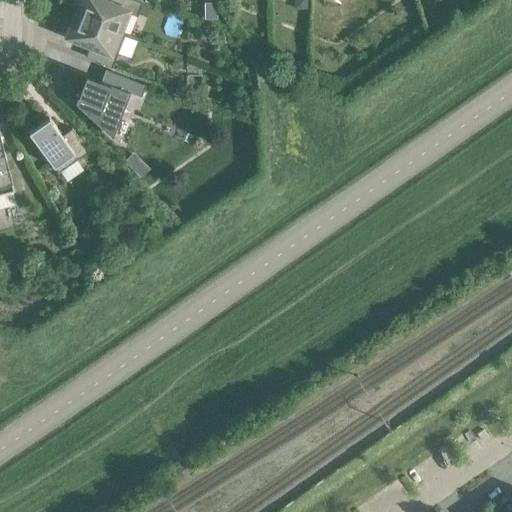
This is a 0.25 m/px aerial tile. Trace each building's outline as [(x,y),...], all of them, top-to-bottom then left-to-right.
[(80,7),(77,15),(118,31),(127,11),(133,14),(139,1),(136,0),(108,0),(108,1),(104,0),(78,0),(76,5),(80,7)] [(143,2),(138,14),(146,17),(150,5),(151,5),(143,2)] [(125,34),(118,31),(77,15),(74,22),(70,21),(64,36),(73,40),(73,39),(90,46),(85,57),(112,68),(125,34)] [(104,82),(70,68),(62,90),(106,132),(106,131),(111,136),(128,92),(141,97),(145,85),(105,69),(105,70),(109,72),(104,82)] [(72,128),(62,135),(52,121),(52,120),(47,113),(36,120),(38,123),(28,130),(44,153),(41,155),(48,165),(51,163),(58,173),(88,152),(72,128)] [(0,193),(14,190),(0,138),(0,137),(0,193)]
